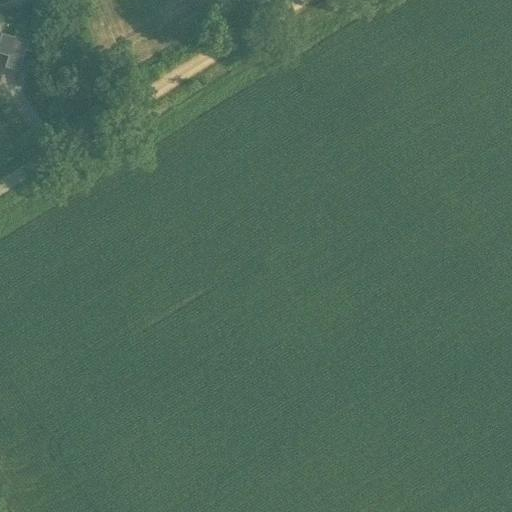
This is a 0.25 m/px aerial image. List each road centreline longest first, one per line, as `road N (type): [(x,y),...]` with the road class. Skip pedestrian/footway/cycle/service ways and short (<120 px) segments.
road 1 (track): [(109,120),(303,0)]
road 2 (unclassified): [(0,188),(109,120)]
